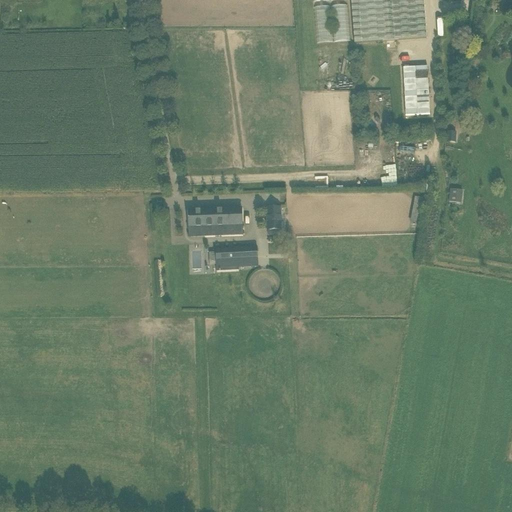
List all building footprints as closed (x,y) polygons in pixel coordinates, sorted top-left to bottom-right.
[(423,0),(351,0),(355,44),(427,39),(423,0)] [(428,67),(404,69),(406,117),(430,115),(428,67)] [(448,204),(455,205),(458,191),(451,190),(448,204)] [(414,198),(413,224),(422,224),(423,198),(414,198)] [(267,208),(268,231),(281,230),(280,207),(267,208)] [(243,235),(242,209),(188,211),(189,229),(205,229),(205,237),(243,235)] [(239,270),(239,268),(258,267),(257,249),(238,249),(238,248),(216,250),(217,271),(239,270)]
